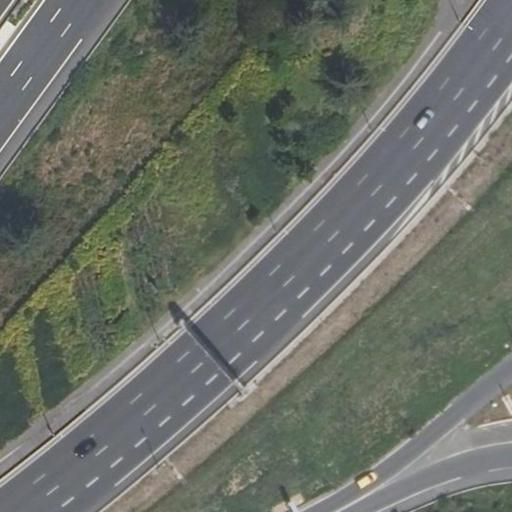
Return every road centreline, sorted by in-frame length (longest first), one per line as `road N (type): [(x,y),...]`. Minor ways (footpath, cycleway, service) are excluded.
road 1 (motorway): [(21,511),(312,264),(511,21)]
road 2 (motorway): [(330,511),(511,372)]
road 3 (motorway): [(333,511),(471,467),(511,462)]
road 4 (motorway): [(0,112),(80,0)]
